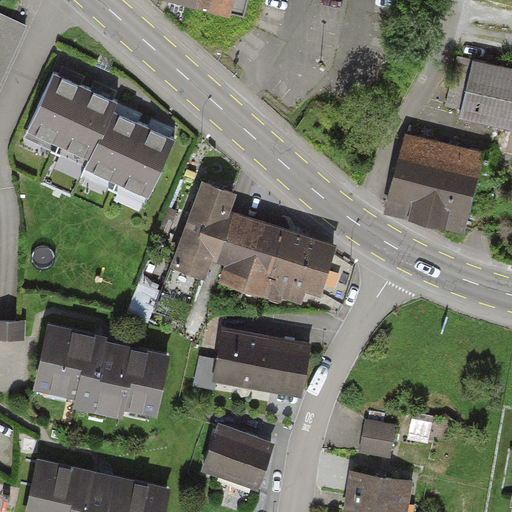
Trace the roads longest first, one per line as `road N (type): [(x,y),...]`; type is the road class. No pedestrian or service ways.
road 1 (secondary): [(99,0),(358,224)]
road 2 (residential): [(405,254),(329,386),(308,439),(297,511)]
road 3 (residential): [(453,0),(434,70),(358,224)]
road 4 (residential): [(76,0),(58,19),(0,139)]
